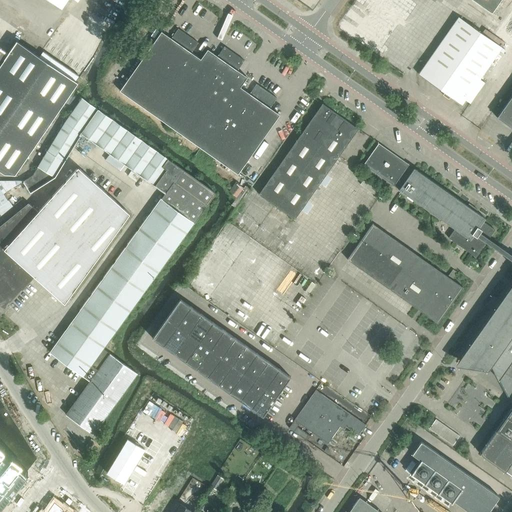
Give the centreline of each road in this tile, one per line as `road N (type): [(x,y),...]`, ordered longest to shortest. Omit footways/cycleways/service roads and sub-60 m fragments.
road 1 (unclassified): [(326,511),(511,249)]
road 2 (tertiary): [(303,47),(511,196)]
road 3 (tertiary): [(511,176),(312,34)]
road 4 (unclassified): [(101,511),(0,369)]
